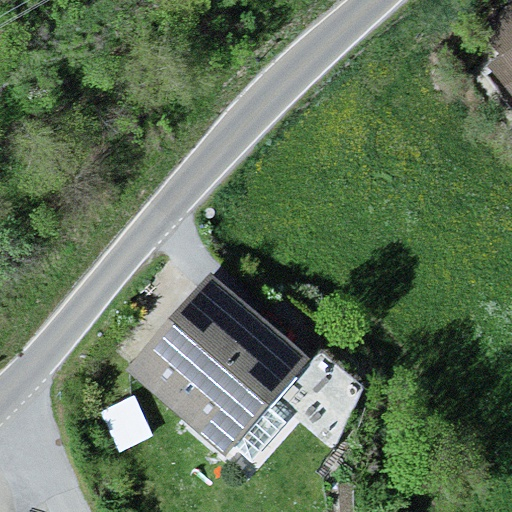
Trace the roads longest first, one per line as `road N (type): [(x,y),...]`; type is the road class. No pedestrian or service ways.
road 1 (tertiary): [(0,400),(292,62),(367,0)]
road 2 (residential): [(0,400),(54,511)]
